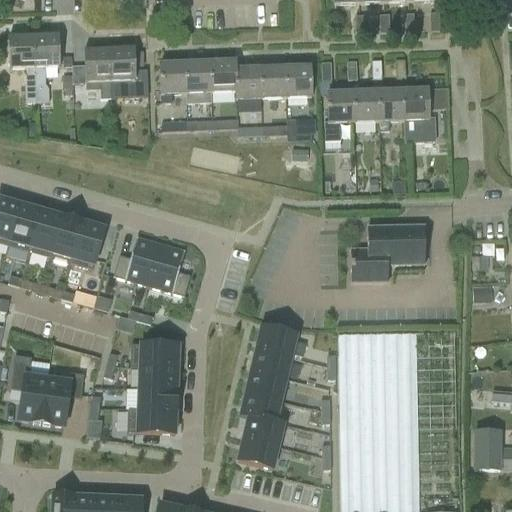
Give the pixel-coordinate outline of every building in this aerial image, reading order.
[(331,0),(332,9),(358,8),(357,0),(331,0)] [(429,35),(439,35),(438,17),(428,17),(429,35)] [(413,36),(412,18),(403,18),(403,36),(413,36)] [(353,20),(354,38),(364,38),(363,19),(353,20)] [(389,37),(388,19),(378,19),(379,37),(389,37)] [(56,38),(32,39),(34,90),(35,107),(48,107),(48,91),(44,89),(44,73),(58,72),(58,70),(56,38)] [(32,39),(7,40),(8,73),(25,72),(26,79),(24,81),(24,89),(24,90),(25,107),(35,107),(34,90),(32,39)] [(134,52),(104,53),(106,101),(113,101),(146,100),(146,74),(134,75),(134,70),(143,70),(143,55),(134,56),(134,52)] [(70,70),(71,87),(84,87),(99,86),(100,102),(106,101),(104,53),(82,54),(83,70),(70,70)] [(394,64),(395,83),(404,83),(403,64),(394,64)] [(209,65),(183,67),(184,99),(185,108),(210,107),(210,97),(209,65)] [(210,97),(234,96),(234,73),(234,65),(209,65),(210,97)] [(355,65),(346,66),(346,85),(356,84),(355,65)] [(380,84),(380,65),(370,65),(371,84),(380,84)] [(184,99),(183,67),(158,67),(159,107),(171,107),(170,99),(184,99)] [(330,85),(330,67),(320,67),(320,85),(330,85)] [(284,103),(310,102),(309,70),(283,71),(284,103)] [(283,71),(259,72),(260,104),(284,103),(283,71)] [(234,73),(234,96),(234,105),(260,104),(259,72),(234,73)] [(70,79),(61,79),(62,91),(64,91),(70,91),(70,79)] [(426,91),(400,93),(401,125),(402,125),(403,143),(414,142),(413,125),(428,124),(428,113),(448,112),(447,92),(427,93),(426,91)] [(401,125),(400,93),(376,94),(378,127),(378,135),(389,135),(388,126),(401,125)] [(376,94),(350,96),(352,128),(378,127),(376,94)] [(350,96),(326,97),(327,126),(323,126),(324,145),(340,144),(339,129),(352,128),(350,96)] [(236,123),(211,124),(211,134),(236,133),(237,131),(236,123)] [(211,124),(186,125),(186,135),(211,134),(211,124)] [(186,125),(160,126),(160,136),(186,135),(186,125)] [(285,129),(261,130),(261,140),(286,139),(285,129)] [(311,129),(285,129),(286,139),(312,139),(311,129)] [(237,131),(236,133),(236,141),(261,140),(261,130),(237,131)] [(0,200),(0,246),(8,249),(20,206),(0,200)] [(20,206),(8,249),(29,255),(41,212),(20,206)] [(41,212),(29,255),(50,261),(51,256),(62,218),(41,212)] [(62,218),(51,256),(72,262),(82,224),(62,218)] [(72,262),(71,267),(92,273),(104,231),(82,224),(72,262)] [(350,285),(386,285),(386,269),(424,269),(423,231),(366,231),(366,254),(349,254),(350,285)] [(118,259),(112,280),(124,284),(148,291),(160,248),(136,241),(130,263),(118,259)] [(481,245),(482,261),(502,259),(501,243),(481,245)] [(160,248),(148,291),(172,298),(183,301),(189,280),(178,276),(184,255),(160,248)] [(9,280),(7,288),(16,290),(19,291),(21,283),(9,280)] [(21,283),(19,291),(30,294),(32,287),(21,283)] [(51,292),(49,299),(60,303),(62,295),(51,292)] [(73,296),(64,294),(61,303),(70,306),(73,296)] [(1,302),(0,308),(0,313),(7,315),(9,304),(1,302)] [(129,315),(127,322),(139,326),(141,318),(129,315)] [(141,318),(139,326),(140,326),(150,329),(152,321),(141,318)] [(260,330),(255,352),(290,360),(296,338),(260,330)] [(418,511),(418,503),(457,501),(454,433),(452,338),(336,340),(338,436),(338,511),(418,511)] [(130,348),(129,371),(141,371),(177,373),(178,350),(142,348),(130,348)] [(255,352),(250,374),(285,382),(290,360),(255,352)] [(109,357),(106,369),(113,371),(116,360),(109,357)] [(334,359),(326,360),(326,371),(334,371),(334,359)] [(15,360),(10,392),(23,394),(19,425),(41,428),(48,380),(28,377),(30,363),(15,360)] [(105,370),(103,381),(110,383),(113,371),(106,369),(105,370)] [(141,371),(140,393),(176,394),(177,373),(141,371)] [(334,371),(326,371),(326,383),(334,383),(334,371)] [(250,374),(245,396),(280,404),(285,382),(250,374)] [(48,380),(41,428),(64,431),(68,400),(81,402),(84,380),(70,378),(69,383),(48,380)] [(140,393),(139,414),(175,416),(176,394),(140,393)] [(511,397),(492,395),(491,406),(511,407),(511,397)] [(245,396),(240,418),(248,420),(275,427),(280,404),(245,396)] [(92,400),(90,412),(98,413),(100,401),(92,400)] [(329,404),(321,404),(321,416),(329,416),(329,404)] [(90,412),(88,424),(96,425),(98,413),(90,412)] [(127,414),(126,436),(138,437),(174,438),(175,416),(139,414),(127,414)] [(329,416),(321,416),(321,428),(329,428),(329,416)] [(248,420),(242,442),(277,451),(283,428),(275,427),(248,420)] [(473,436),(472,474),(498,474),(498,473),(511,473),(511,452),(498,452),(499,436),(473,436)] [(242,442),(237,465),(272,473),(277,451),(242,442)] [(330,450),(322,450),(322,462),(330,462),(330,450)] [(330,462),(322,462),(322,474),(330,474),(330,462)] [(53,501),(52,511),(73,511),(74,502),(53,501)] [(74,502),(73,511),(95,511),(96,503),(74,502)] [(96,503),(95,511),(117,511),(118,504),(96,503)]
